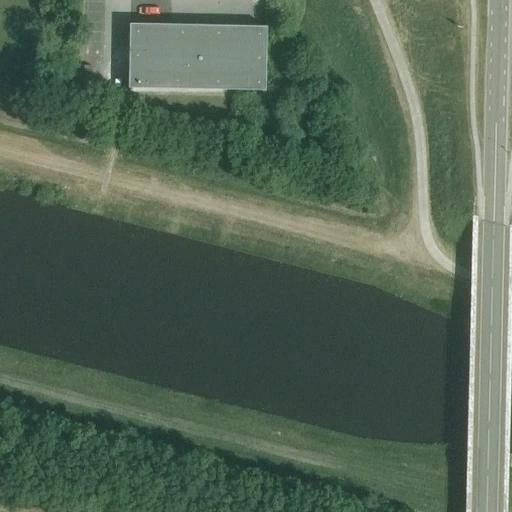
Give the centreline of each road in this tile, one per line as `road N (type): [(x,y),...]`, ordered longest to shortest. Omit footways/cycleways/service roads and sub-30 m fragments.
road 1 (tertiary): [(486,511),(499,0)]
road 2 (track): [(446,263),(0,152)]
